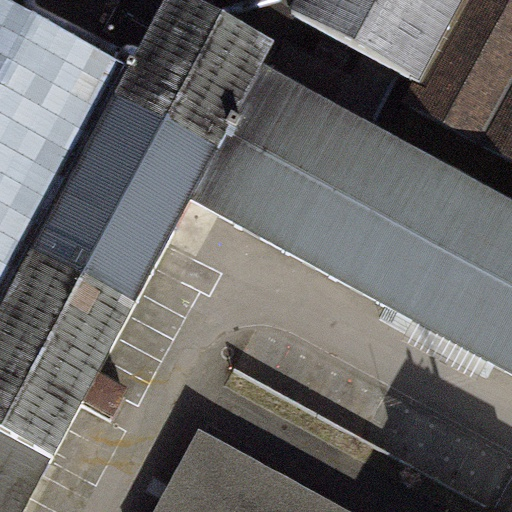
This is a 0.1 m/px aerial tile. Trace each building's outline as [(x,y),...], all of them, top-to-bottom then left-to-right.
[(103,376),(190,210),(263,73),(276,51),(183,0),(160,0),(123,69),(0,1),(0,511),(32,511),(85,413),(113,428),(132,392),(103,376)] [(511,0),(463,0),(384,141),(263,73),(190,210),(457,353),(511,382),(511,0)] [(456,0),(286,0),(283,6),(414,77),(456,0)] [(511,459),(511,454),(256,319),(230,368),(488,505),(511,459)] [(335,511),(199,436),(156,511),(335,511)]
